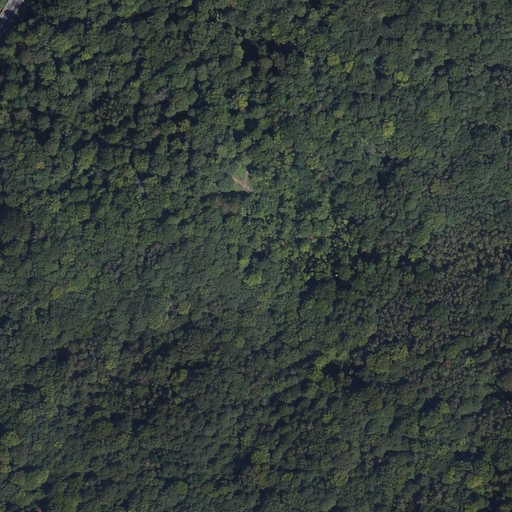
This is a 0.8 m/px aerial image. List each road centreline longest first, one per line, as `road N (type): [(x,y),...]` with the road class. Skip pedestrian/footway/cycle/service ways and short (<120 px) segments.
road 1 (track): [(242,146),(303,127),(438,121),(511,135)]
road 2 (unknown): [(274,496),(302,479),(418,471),(511,447)]
road 3 (unknown): [(173,170),(32,195),(0,225)]
